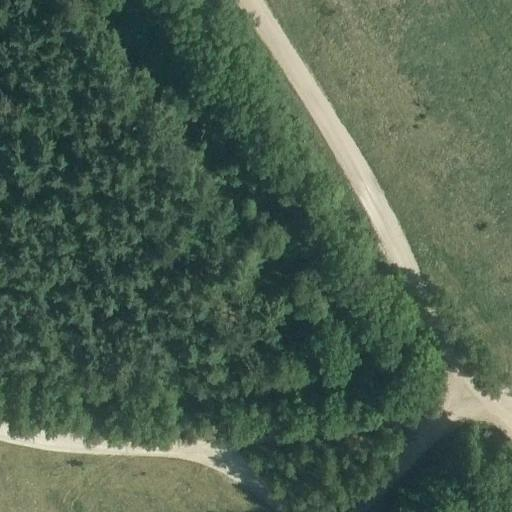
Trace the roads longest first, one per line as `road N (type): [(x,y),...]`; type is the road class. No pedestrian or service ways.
road 1 (track): [(249,0),(349,158),(436,331),(474,387),(511,424)]
road 2 (track): [(0,432),(210,455),(289,511)]
road 3 (track): [(205,454),(303,430),(442,419)]
road 4 (track): [(492,407),(442,419),(357,511)]
